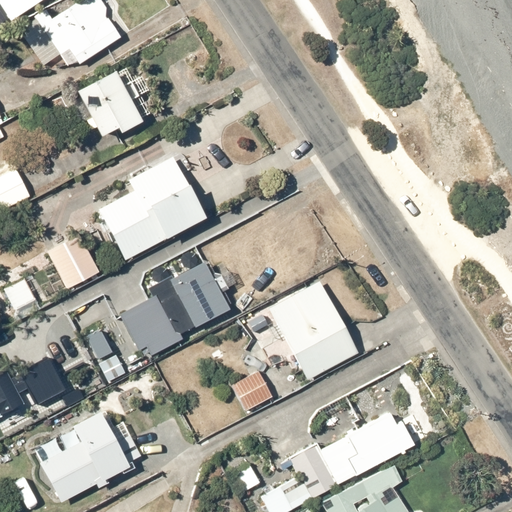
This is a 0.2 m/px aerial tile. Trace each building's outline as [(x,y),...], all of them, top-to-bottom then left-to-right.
[(0,0),(0,3),(9,19),(40,0),(0,0)] [(122,35),(100,0),(78,0),(50,17),(46,10),(20,26),(39,59),(57,48),(68,67),(122,35)] [(128,80),(122,83),(114,68),(75,88),(98,134),(116,125),(119,129),(140,118),(130,98),(136,95),(128,80)] [(0,138),(9,134),(0,117),(0,138)] [(98,208),(124,258),(204,214),(170,154),(131,176),(136,187),(98,208)] [(0,209),(30,194),(16,167),(0,175),(0,209)] [(98,271),(79,235),(48,250),(66,287),(98,271)] [(229,305),(201,260),(172,278),(163,264),(142,277),(152,294),(118,315),(139,350),(145,346),(149,354),(229,305)] [(37,303),(25,279),(5,289),(17,314),(37,303)] [(268,307),(270,310),(247,322),(253,332),(276,320),(307,379),(356,352),(318,280),(268,307)] [(111,350),(99,328),(85,336),(97,358),(111,350)] [(0,357),(0,414),(32,398),(36,404),(64,390),(47,357),(18,371),(9,376),(0,357)] [(274,395),(260,368),(232,383),(246,409),(274,395)] [(40,441),(48,457),(40,461),(60,500),(95,483),(98,487),(110,481),(107,476),(143,458),(124,422),(115,427),(104,406),(71,424),(80,441),(65,448),(56,432),(40,441)] [(415,414),(400,422),(393,409),(317,450),(314,443),(289,457),(299,475),(261,496),(269,511),(286,511),(408,445),(426,435),(415,414)] [(260,483),(246,454),(230,463),(244,491),(260,483)] [(422,511),(421,510),(417,511),(409,511),(393,485),(403,479),(392,461),(321,504),(326,511),(422,511)] [(89,511),(115,511),(110,501),(89,511)]
